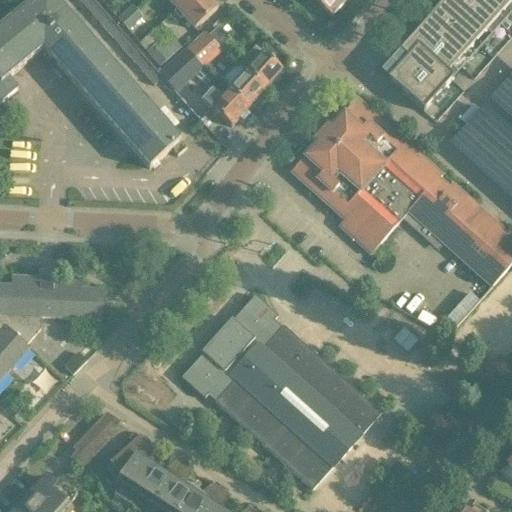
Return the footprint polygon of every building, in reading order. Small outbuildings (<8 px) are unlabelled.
[(0,103),(17,89),(9,80),(43,50),(149,170),(171,150),(177,158),(186,149),(54,0),(29,0),(0,26),(0,103)] [(162,81),(161,79),(90,0),(76,0),(154,88),(162,81)] [(166,0),(194,30),(217,11),(207,0),(166,0)] [(310,0),(330,18),(346,0),(310,0)] [(426,22),(419,30),(399,53),(406,60),(387,81),(423,113),(453,79),(448,74),(511,1),(511,0),(443,0),(438,7),(432,15),(426,22)] [(123,26),(138,13),(133,7),(128,11),(118,20),(123,26)] [(143,19),(138,13),(123,26),(128,32),(143,19)] [(208,38),(219,50),(229,41),(219,29),(208,38)] [(219,50),(208,38),(205,35),(186,51),(200,68),(211,59),(213,61),(222,54),(219,50)] [(146,39),(140,45),(147,53),(146,54),(160,69),(181,50),(172,39),(162,48),(158,43),(154,47),(146,39)] [(262,55),(245,74),(265,92),(282,73),(262,55)] [(175,67),(161,79),(162,81),(192,115),(204,105),(231,129),(248,111),(228,93),(220,101),(212,93),(203,100),(195,90),(195,89),(175,67)] [(265,92),(245,74),(228,93),(248,111),(265,92)] [(316,146),(290,175),(344,223),(338,228),(371,258),(403,221),(438,252),(443,246),(490,289),(511,265),(511,240),(451,186),(450,187),(442,180),(443,179),(357,101),(331,131),(321,122),(307,137),(316,146)] [(0,382),(29,350),(25,347),(39,331),(40,320),(101,323),(102,292),(81,291),(82,282),(10,279),(9,288),(0,287),(0,382)] [(254,298),(180,380),(203,401),(207,397),(215,403),(213,405),(312,492),(380,417),(282,328),(281,330),(274,323),(277,319),(254,298)] [(77,355),(64,369),(73,378),(86,363),(77,355)] [(105,416),(99,423),(106,427),(111,420),(105,416)] [(106,427),(99,423),(92,430),(100,436),(107,429),(106,427)] [(107,429),(100,436),(108,442),(115,434),(113,432),(107,429)] [(92,430),(85,437),(94,443),(100,436),(92,430)] [(100,436),(94,443),(102,448),(108,442),(100,436)] [(94,443),(85,437),(79,443),(88,449),(94,443)] [(136,501),(156,470),(144,463),(149,448),(141,440),(108,472),(120,484),(117,488),(118,489),(114,495),(131,507),(136,501)] [(88,449),(79,443),(73,450),(76,453),(81,456),(88,449)] [(102,448),(94,443),(88,449),(96,455),(102,448)] [(81,456),(83,457),(89,462),(96,455),(88,449),(81,456)] [(83,457),(81,456),(76,453),(71,460),(77,464),(83,457)] [(176,479),(183,467),(177,463),(169,471),(176,479)] [(511,463),(500,477),(501,479),(491,491),(511,504),(511,502),(511,463)] [(183,467),(176,479),(185,482),(189,471),(183,467)] [(154,511),(174,482),(156,470),(136,501),(153,511),(154,511)] [(22,511),(69,511),(68,510),(76,497),(51,482),(22,511)] [(154,511),(180,511),(192,494),(174,482),(154,511)] [(212,502),(219,490),(214,487),(205,495),(212,502)] [(219,490),(212,502),(221,506),(225,494),(219,490)] [(192,494),(180,511),(205,511),(210,506),(192,494)]
